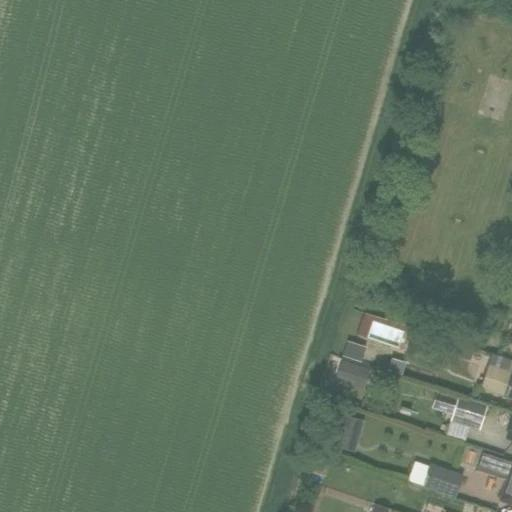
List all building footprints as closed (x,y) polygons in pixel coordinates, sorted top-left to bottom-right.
[(347,341),(343,356),(361,361),(365,347),(347,341)] [(369,369),(341,360),(336,376),(351,381),(350,385),(363,389),(369,369)] [(511,373),(506,388),(503,396),(511,398),(511,373)] [(449,420),(478,430),(486,406),(458,396),(449,420)] [(345,415),(336,446),(351,451),(360,419),(345,415)] [(511,462),(482,453),(476,470),(506,479),(499,500),(511,504),(511,462)] [(311,473),(324,477),(329,459),(316,455),(311,473)] [(429,462),(426,470),(420,486),(454,499),(463,475),(429,462)]
